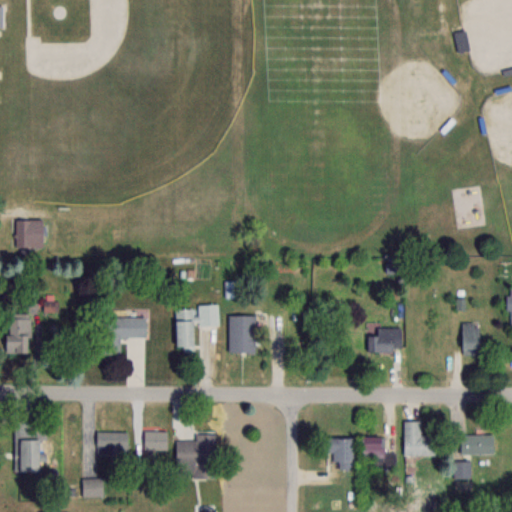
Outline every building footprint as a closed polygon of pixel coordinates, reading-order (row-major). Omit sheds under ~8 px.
[(458,52),(468,50),(464,29),(453,32),(458,52)] [(15,246),(41,246),(41,219),(15,219),(15,246)] [(216,304),(201,304),(201,325),(216,325),(216,304)] [(174,307),(174,349),(194,349),(194,307),(174,307)] [(29,352),(29,313),(4,313),(4,352),(29,352)] [(254,352),(254,314),(227,314),(227,352),(254,352)] [(98,354),(121,354),(121,337),(131,337),(131,316),(98,316),(98,354)] [(479,354),(479,322),(460,322),(460,354),(479,354)] [(367,351),(400,351),(400,327),(376,327),(376,335),(367,335),(367,351)] [(14,420),(14,471),(37,471),(37,420),(14,420)] [(403,455),(435,455),(435,436),(419,436),(419,420),(403,420),(403,455)] [(127,430),(95,430),(95,450),(127,450),(127,430)] [(166,430),(143,430),(143,448),(166,448),(166,430)] [(194,439),(175,439),(175,476),(215,476),(215,433),(194,433),(194,439)] [(493,434),(460,434),(460,453),(493,453),(493,434)] [(394,468),(394,453),(383,454),(383,436),(361,437),(361,458),(374,458),(374,469),(394,468)] [(351,438),(327,438),(327,461),(337,461),(337,469),(351,469),(351,438)] [(249,482),(249,471),(263,471),(263,453),(227,453),(227,482),(249,482)] [(469,461),(453,461),(453,478),(469,478),(469,461)] [(102,495),(102,478),(81,478),(81,495),(102,495)]
